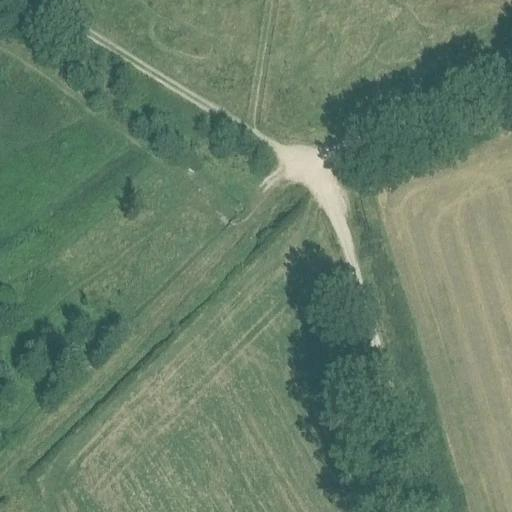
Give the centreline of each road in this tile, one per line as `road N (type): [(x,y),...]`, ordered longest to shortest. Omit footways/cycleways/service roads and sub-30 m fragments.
road 1 (track): [(251,232),(0,486)]
road 2 (track): [(316,175),(336,210),(416,511)]
road 3 (track): [(36,0),(316,175)]
road 4 (track): [(316,175),(511,72)]
